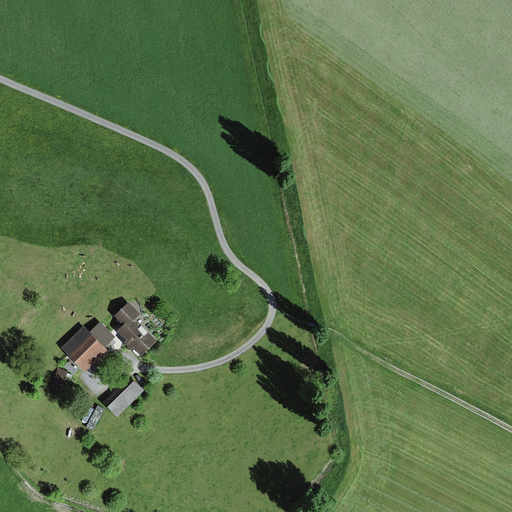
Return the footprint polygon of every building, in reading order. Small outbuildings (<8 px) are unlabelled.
[(125,323),(119,329),(143,354),(158,339),(136,317),(142,312),(130,301),(116,315),(125,323)] [(101,324),(93,334),(105,347),(115,338),(101,324)] [(87,328),(65,349),(87,372),(109,351),(105,347),(93,334),(87,328)] [(67,375),(52,370),(46,388),(60,393),(67,375)] [(129,377),(104,403),(117,416),(142,389),(129,377)] [(98,405),(89,428),(95,431),(105,408),(98,405)]
